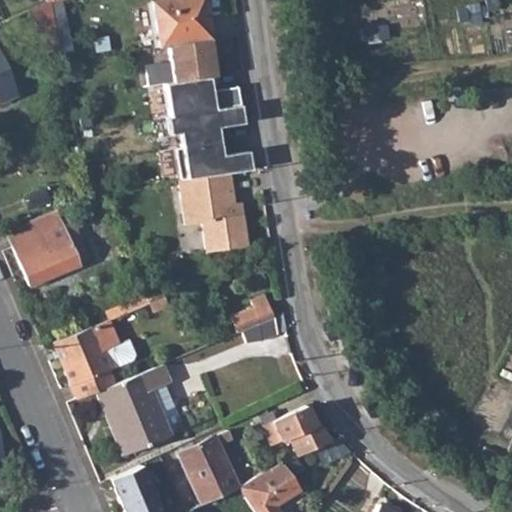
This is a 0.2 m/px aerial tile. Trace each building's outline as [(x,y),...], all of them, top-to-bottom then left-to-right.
[(161,0),(149,2),(157,47),(207,40),(201,0),(161,0)] [(0,100),(12,95),(0,65),(0,100)] [(202,221),(206,250),(246,244),(241,212),(234,213),(232,202),(228,172),(178,179),(185,223),(202,221)] [(241,212),(239,200),(232,202),(234,213),(241,212)] [(4,232),(27,285),(78,264),(77,261),(64,232),(72,229),(69,222),(56,227),(45,232),(41,223),(39,216),(4,232)] [(45,232),(56,227),(53,218),(41,223),(45,232)] [(64,232),(77,261),(87,257),(75,228),(72,229),(64,232)] [(250,305),(265,300),(262,292),(248,298),(250,305)] [(236,333),(254,325),(270,319),(272,318),(265,300),(250,305),(228,314),(236,333)] [(242,348),(278,333),(272,318),(270,319),(254,325),(236,333),(242,348)] [(105,369),(97,350),(116,342),(107,319),(50,342),(74,399),(91,392),(111,384),(105,369)] [(105,369),(127,360),(130,353),(124,339),(116,342),(97,350),(105,369)] [(91,392),(116,454),(165,434),(146,387),(151,385),(144,370),(111,384),(91,392)] [(172,431),(184,427),(170,382),(157,386),(172,431)] [(312,401),(260,422),(269,444),(289,436),(296,453),(328,441),(312,401)] [(175,453),(198,503),(232,487),(234,485),(214,441),(220,438),(222,442),(240,434),(236,425),(175,453)] [(115,477),(124,498),(160,481),(157,472),(174,465),(170,456),(153,465),(151,460),(115,477)] [(242,494),(254,511),(278,511),(273,505),(296,489),(279,463),(234,485),(232,487),(239,497),(242,494)] [(395,511),(380,502),(373,511),(395,511)]
